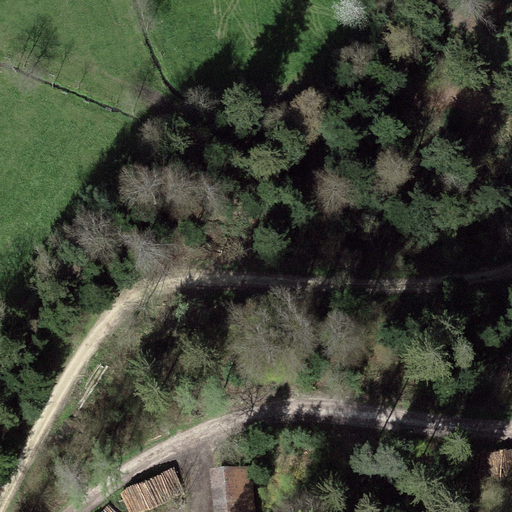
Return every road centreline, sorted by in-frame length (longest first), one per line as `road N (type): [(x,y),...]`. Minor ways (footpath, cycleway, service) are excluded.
road 1 (track): [(511,267),(414,284),(204,278),(150,288),(114,315),(0,504)]
road 2 (track): [(78,511),(165,451),(267,415),(511,433)]
